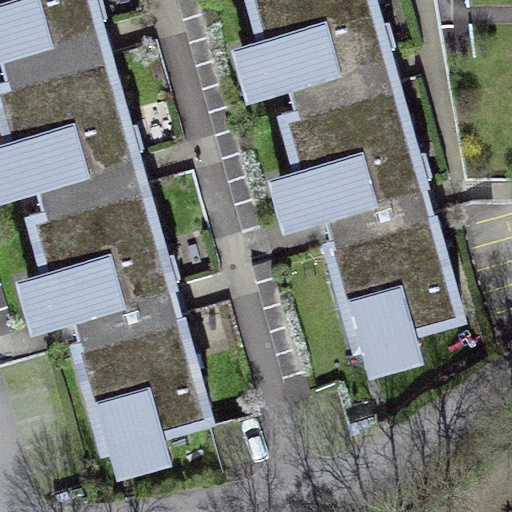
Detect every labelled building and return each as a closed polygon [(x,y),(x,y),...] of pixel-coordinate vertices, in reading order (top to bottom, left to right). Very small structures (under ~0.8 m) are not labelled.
[(118,87),(92,0),(0,0),(0,91),(8,118),(118,87)] [(253,0),(259,20),(332,0),(253,0)] [(332,0),(259,20),(305,185),(418,154),(374,0),(332,0)] [(165,252),(118,87),(8,118),(54,283),(165,252)] [(305,185),(351,349),(464,318),(418,154),(305,185)] [(212,417),(165,252),(54,283),(102,448),(212,417)]
